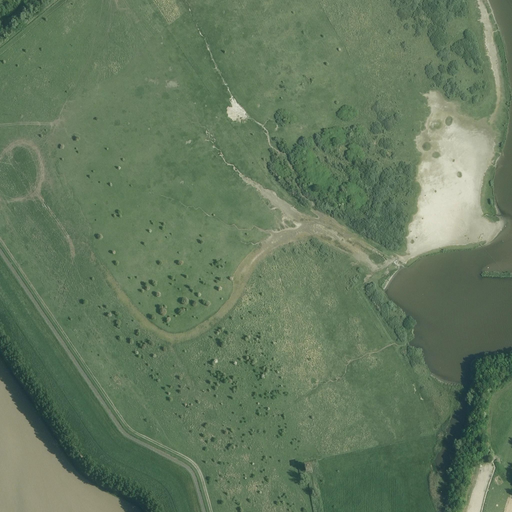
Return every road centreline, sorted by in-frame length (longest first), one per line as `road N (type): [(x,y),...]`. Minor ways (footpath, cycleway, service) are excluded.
road 1 (track): [(212,511),(199,470),(123,422),(0,240)]
road 2 (track): [(0,301),(97,443),(159,482),(177,511)]
